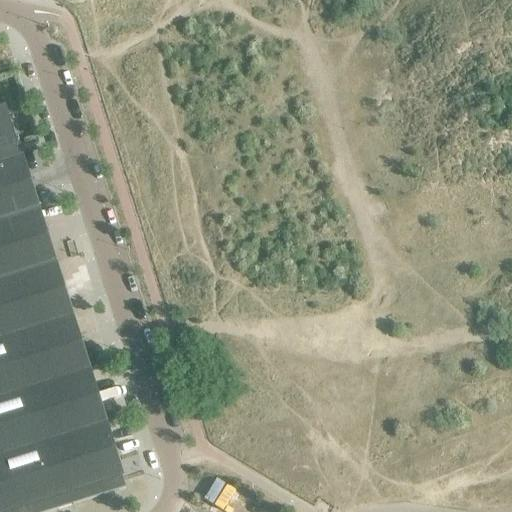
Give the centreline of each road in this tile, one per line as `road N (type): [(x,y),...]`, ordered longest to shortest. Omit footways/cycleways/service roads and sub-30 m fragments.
road 1 (residential): [(162,511),(176,500),(175,464),(34,19),(22,9)]
road 2 (unknown): [(511,471),(494,479),(371,485),(344,511)]
